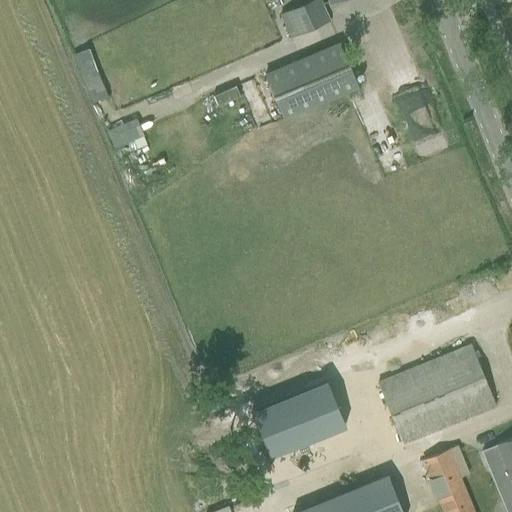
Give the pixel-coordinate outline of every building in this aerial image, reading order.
[(312,0),(280,14),(290,37),(328,20),(319,0),(312,0)] [(338,42),(297,59),(316,104),(357,87),(338,42)] [(234,85),(212,95),(216,105),(239,96),(234,85)] [(381,170),(403,162),(396,143),(389,145),(377,112),(362,117),(381,170)] [(138,117),(108,130),(116,148),(146,134),(138,117)] [(377,382),(403,444),(495,406),(469,345),(377,382)] [(325,380),(250,411),(269,456),(345,425),(325,380)] [(511,436),(495,444),(511,484),(511,436)] [(457,445),(421,459),(429,478),(426,480),(434,499),(436,498),(439,505),(441,511),(474,511),(460,477),(469,473),(457,445)] [(401,511),(386,474),(292,511),(401,511)]
